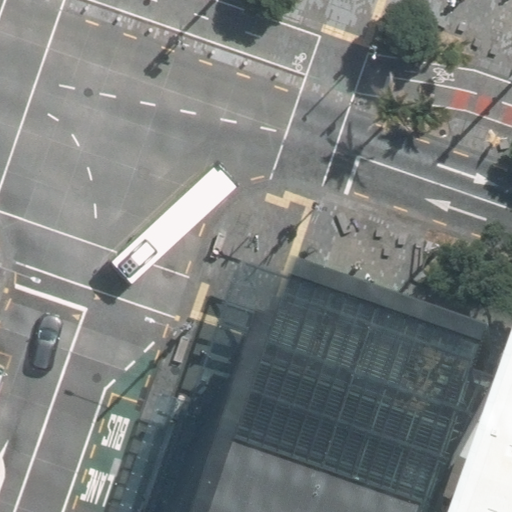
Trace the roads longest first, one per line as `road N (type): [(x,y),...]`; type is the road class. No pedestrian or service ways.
road 1 (residential): [(3,511),(155,91)]
road 2 (secondary): [(511,205),(155,91)]
road 3 (secondary): [(155,91),(0,41)]
